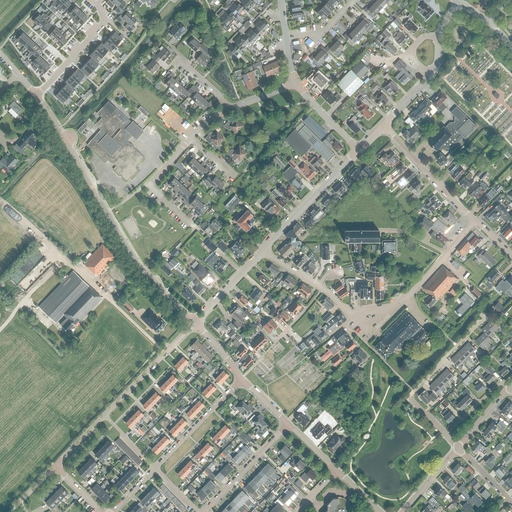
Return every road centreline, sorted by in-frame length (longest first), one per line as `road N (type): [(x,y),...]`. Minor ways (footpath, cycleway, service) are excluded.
road 1 (residential): [(194,323),(141,270),(36,96)]
road 2 (residential): [(457,447),(410,395),(486,316)]
road 3 (residential): [(353,317),(368,319),(399,303),(474,221)]
road 4 (residential): [(383,125),(436,66),(441,27),(459,2)]
road 5 (residential): [(262,251),(358,151)]
road 6 (residential): [(202,234),(149,185),(190,137)]
road 7 (residential): [(474,221),(383,125)]
road 8 (residential): [(104,415),(194,323)]
road 9 (residential): [(155,467),(241,379)]
road 10 (residential): [(203,511),(287,424)]
road 11 (residential): [(36,96),(100,26),(101,0)]
